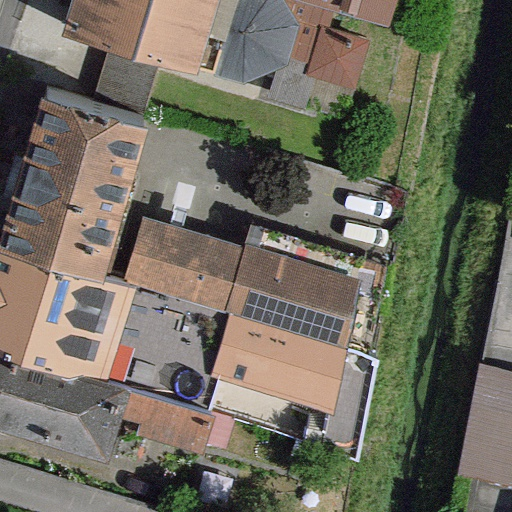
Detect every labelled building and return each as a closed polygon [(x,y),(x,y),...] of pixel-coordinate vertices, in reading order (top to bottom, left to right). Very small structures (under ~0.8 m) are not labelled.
[(68,0),(62,24),(241,77),(278,57),(269,92),(303,102),(312,70),(353,83),(367,38),(324,25),(331,0),(68,0)] [(392,0),(333,0),(387,16),(392,0)] [(38,82),(0,220),(0,243),(99,271),(156,65),(108,51),(96,98),(38,82)] [(243,243),(140,214),(122,277),(370,352),(388,264),(249,222),(243,243)] [(0,243),(0,345),(96,372),(122,277),(99,271),(0,243)] [(380,355),(370,352),(122,277),(96,372),(213,405),(223,371),(328,410),(319,444),(358,458),(380,355)] [(0,345),(0,416),(106,446),(117,407),(143,414),(140,425),(203,443),(213,405),(96,372),(0,345)] [(511,369),(480,361),(457,473),(464,475),(511,485),(511,369)]
